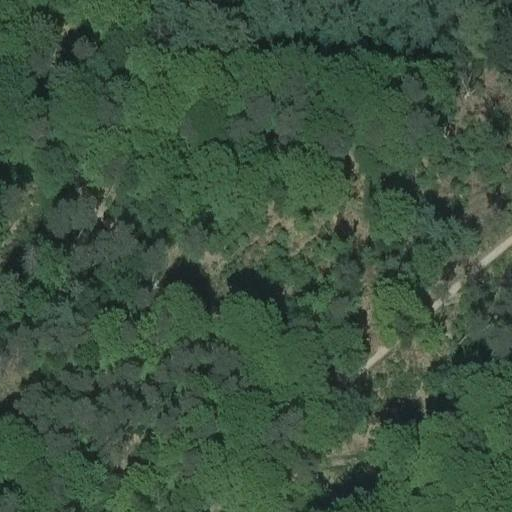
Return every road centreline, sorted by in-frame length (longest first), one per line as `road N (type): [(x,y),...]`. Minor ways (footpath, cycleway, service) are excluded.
road 1 (track): [(281,441),(0,104)]
road 2 (track): [(511,242),(281,441)]
